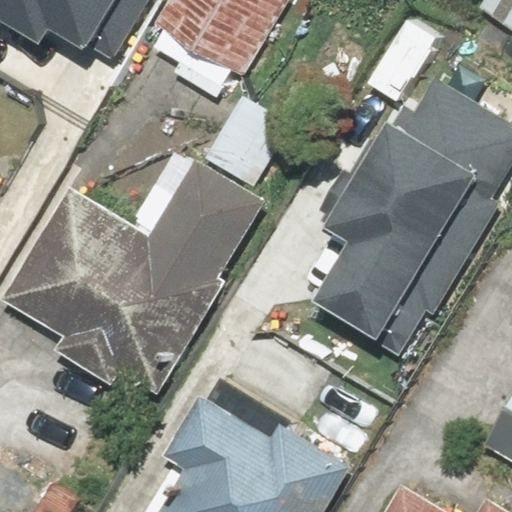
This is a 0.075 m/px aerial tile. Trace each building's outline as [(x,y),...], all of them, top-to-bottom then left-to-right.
[(76,30),(125,61),(163,0),(0,0),(0,2),(66,44),(76,30)] [(257,81),(302,0),(178,0),(154,44),(237,90),(246,75),(257,81)] [(511,0),(495,0),(489,9),(511,25),(511,0)] [(511,194),(511,121),(435,77),(349,227),(373,241),(335,307),(419,356),(511,194)] [(208,159),(168,235),(82,189),(14,316),(170,399),(283,188),(271,181),(301,125),(248,97),(213,162),(208,159)] [(347,511),(372,470),(222,383),(181,455),(208,471),(183,511),(347,511)] [(511,420),(498,446),(511,453),(511,420)] [(511,511),(511,506),(490,494),(480,511),(417,476),(396,511),(511,511)]
